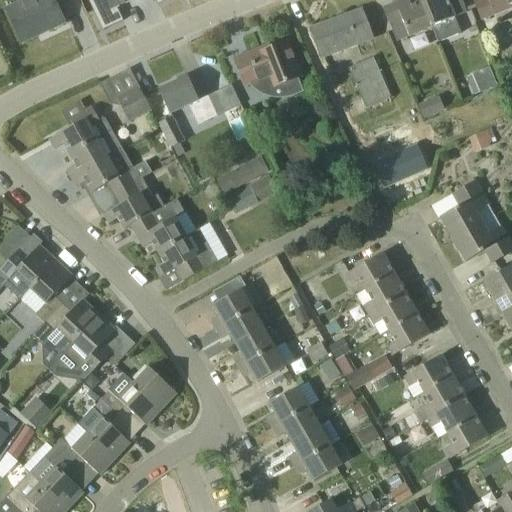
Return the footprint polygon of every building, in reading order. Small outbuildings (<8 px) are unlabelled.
[(46,27),(47,31),(64,23),(53,0),(27,0),(6,10),(21,43),(22,42),(20,39),(46,27)] [(87,0),(102,30),(122,21),(116,7),(131,0),(87,0)] [(396,42),(431,26),(420,0),(402,0),(394,3),(402,22),(390,28),(396,42)] [(447,0),(420,0),(431,26),(467,11),(462,0),(453,0),(449,2),(447,0)] [(511,7),(511,0),(483,0),(474,4),(480,20),(511,7)] [(372,38),(361,10),(311,29),(323,57),(372,38)] [(260,48),(233,59),(244,87),(249,85),(251,87),(253,89),(255,91),(258,92),(260,94),(262,95),(265,96),(268,97),(270,98),(273,98),(276,99),(279,99),(282,99),(284,99),(287,98),(290,98),(293,97),(295,96),(298,95),(300,94),(303,92),(298,79),(301,78),(287,42),(262,52),(260,48)] [(365,108),(391,97),(374,57),(348,68),(365,108)] [(489,67),(466,77),(469,84),(474,95),(476,95),(486,90),(492,88),(497,86),(489,67)] [(197,101),(186,78),(159,90),(170,114),(188,106),(197,125),(217,116),(208,96),(197,101)] [(139,89),(138,89),(129,94),(140,115),(150,110),(139,89)] [(129,94),(117,100),(128,121),(140,115),(129,94)] [(438,97),(418,106),(418,108),(424,120),(444,111),(438,97)] [(69,155),(112,131),(105,119),(99,122),(91,108),(70,120),(73,127),(49,141),(54,150),(63,144),(69,155)] [(170,147),(185,140),(173,117),(158,125),(170,147)] [(66,171),(71,179),(122,150),(112,131),(69,155),(75,166),(66,171)] [(418,144),(375,162),(386,187),(429,169),(418,144)] [(113,196),(134,183),(142,179),(141,179),(151,173),(145,162),(133,169),(122,150),(71,179),(76,188),(85,183),(91,194),(107,185),(113,196)] [(339,152),(324,158),(327,165),(331,174),(332,175),(346,169),(345,166),(351,163),(346,151),(339,154),(339,152)] [(258,203),(277,192),(269,177),(250,188),(258,203)] [(440,218),(453,240),(482,223),(475,212),(488,205),(474,181),(452,195),(459,206),(440,218)] [(164,207),(157,195),(145,202),(134,183),(113,196),(119,206),(103,215),(108,224),(117,219),(124,230),(130,226),(164,207)] [(164,207),(130,226),(143,248),(152,243),(158,253),(186,237),(176,220),(185,215),(176,200),(164,207)] [(482,223),(453,240),(465,263),(485,252),(492,264),(511,252),(511,246),(501,227),(488,234),(482,223)] [(0,245),(0,254),(8,262),(16,253),(19,250),(30,237),(18,226),(0,245)] [(186,237),(158,253),(164,264),(155,269),(160,278),(176,269),(183,282),(217,262),(199,230),(186,237)] [(1,269),(0,270),(0,291),(5,287),(19,300),(30,289),(55,261),(39,246),(28,258),(25,261),(16,253),(8,262),(1,269)] [(394,274),(382,253),(345,274),(351,284),(360,279),(366,290),(394,274)] [(44,324),(62,304),(53,296),(71,277),(55,261),(30,289),(45,304),(35,315),(44,324)] [(511,262),(482,279),(493,298),(511,286),(511,262)] [(394,274),(366,290),(372,301),(363,305),(369,315),(406,294),(394,274)] [(211,321),(216,330),(252,309),(241,289),(245,287),(241,280),(233,284),(237,291),(213,306),(219,316),(211,321)] [(511,286),(493,298),(503,317),(511,311),(511,286)] [(389,331),(417,315),(406,294),(369,315),(374,325),(382,320),(389,331)] [(44,324),(37,331),(63,354),(98,315),(83,302),(82,300),(71,312),(62,304),(44,324)] [(363,305),(350,313),(356,323),(369,315),(363,305)] [(252,309),(216,330),(221,339),(230,334),(235,344),(263,328),(252,309)] [(511,311),(503,317),(511,332),(511,311)] [(98,315),(63,354),(88,378),(94,371),(106,358),(112,351),(103,343),(114,331),(113,329),(98,315)] [(417,315),(389,331),(395,342),(386,346),(392,356),(429,335),(417,315)] [(232,359),(238,369),(274,348),(263,328),(235,344),(241,354),(232,359)] [(343,339),(329,347),(336,360),(350,352),(343,339)] [(313,350),(307,353),(313,365),(328,356),(322,345),(313,350)] [(285,367),(274,348),(238,369),(243,378),(251,373),(257,383),(285,367)] [(112,351),(106,358),(115,366),(121,360),(112,351)] [(342,375),(352,371),(347,356),(336,360),(342,375)] [(417,382),(423,393),(452,376),(441,356),(403,377),(409,387),(417,382)] [(368,365),(356,372),(345,377),(353,390),(375,378),(368,365)] [(149,368),(134,384),(133,384),(161,410),(176,394),(149,368)] [(146,426),(161,410),(133,384),(134,384),(124,375),(101,400),(117,415),(125,407),(146,426)] [(464,397),(452,376),(423,393),(430,404),(421,408),(427,418),(464,397)] [(348,386),(335,394),(344,409),(357,401),(348,386)] [(272,428),(308,407),(297,388),(269,404),(275,414),(267,419),(272,428)] [(447,433),(476,417),(464,397),(427,418),(433,428),(441,423),(447,433)] [(109,424),(117,415),(101,400),(92,409),(102,418),(87,434),(114,460),(130,443),(109,424)] [(20,414),(35,429),(36,430),(48,418),(31,402),(20,414)] [(291,443),(319,427),(308,407),(272,428),(277,437),(286,433),(291,443)] [(0,410),(0,448),(18,424),(0,410)] [(487,437),(476,417),(447,433),(453,444),(445,449),(450,458),(487,437)] [(355,434),(362,447),(378,438),(370,425),(355,434)] [(25,427),(18,437),(28,443),(35,433),(25,427)] [(294,467),(330,446),(319,427),(291,443),(297,453),(288,457),(294,467)] [(99,476),(114,460),(87,434),(72,450),(61,439),(53,448),(74,468),(82,459),(99,476)] [(330,446),(294,467),(299,476),(307,471),(313,482),(353,459),(343,439),(330,446)] [(53,448),(29,473),(68,509),(83,493),(65,476),(74,468),(53,448)] [(500,455),(480,467),(486,477),(506,466),(506,465),(500,455)] [(433,468),(422,474),(429,485),(440,479),(433,468)] [(64,511),(68,509),(29,473),(5,499),(19,511),(64,511)] [(394,503),(408,498),(403,485),(389,491),(394,503)] [(433,490),(422,497),(427,506),(438,499),(433,490)] [(511,511),(511,492),(496,502),(500,508),(500,507),(503,511),(511,511)] [(356,511),(364,507),(359,498),(355,501),(356,502),(351,505),(350,503),(337,510),(331,500),(309,511),(356,511)]
